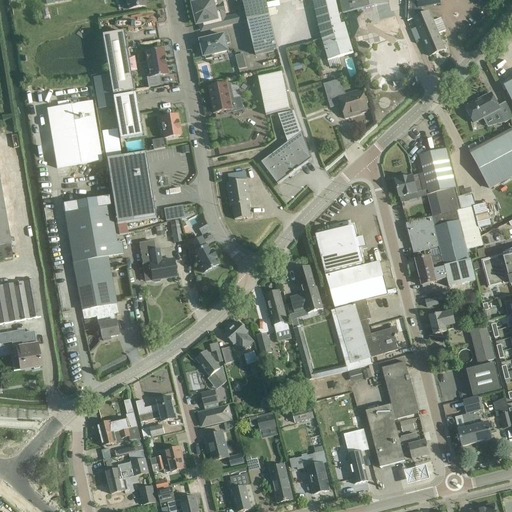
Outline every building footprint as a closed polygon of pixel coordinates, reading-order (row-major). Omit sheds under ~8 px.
[(126,0),(128,10),(145,6),(143,0),(126,0)] [(193,7),(191,8),(193,15),(195,15),(197,25),(210,22),(211,30),(234,24),(232,16),(226,18),(224,12),(225,12),(223,4),(214,6),(212,0),(203,2),(203,1),(202,2),(202,3),(192,5),(193,7)] [(265,0),(242,0),(244,6),(247,22),(269,16),(266,1),(265,0)] [(341,14),(340,9),(338,9),(336,0),(300,0),(301,1),(305,0),(312,0),(319,31),(328,61),(354,53),(345,23),(342,24),(339,14),(341,14)] [(340,9),(341,14),(390,3),(388,0),(339,0),(341,9),(340,9)] [(439,0),(416,0),(418,9),(441,5),(439,0)] [(429,12),(414,18),(430,57),(445,49),(438,34),(433,22),(429,12)] [(353,40),(369,37),(363,14),(348,18),(353,40)] [(269,16),(247,22),(255,56),(278,50),(269,16)] [(127,59),(122,32),(100,36),(108,76),(111,96),(133,92),(129,70),(135,69),(133,58),(127,59)] [(230,43),(229,35),(224,36),(224,35),(217,37),(207,39),(200,41),(204,58),(205,57),(206,60),(212,58),(212,56),(228,52),(226,44),(230,43)] [(147,52),(145,52),(146,61),(149,78),(146,79),(148,88),(161,86),(161,84),(160,77),(161,76),(167,75),(166,73),(162,49),(147,52)] [(242,53),(235,55),(238,69),(246,67),(242,53)] [(303,69),(301,63),(292,65),(294,72),(303,69)] [(266,115),(290,110),(282,73),(258,78),(266,115)] [(108,76),(92,79),(96,100),(112,97),(111,96),(108,76)] [(341,90),(338,81),(324,85),(330,108),(333,107),(333,105),(341,103),(341,105),(345,118),(353,116),(353,114),(360,112),(361,112),(361,113),(363,113),(366,112),(368,111),(367,110),(368,110),(362,90),(351,94),(343,96),(341,90)] [(227,86),(227,84),(210,87),(214,105),(213,105),(215,114),(227,111),(227,113),(244,110),(241,98),(233,100),(230,85),(227,86)] [(483,118),(485,121),(488,127),(506,122),(511,118),(511,113),(506,102),(498,106),(491,93),(480,99),(481,101),(476,103),(476,102),(466,107),(474,123),(483,118)] [(134,95),(112,99),(119,140),(142,136),(134,95)] [(102,161),(92,102),(47,110),(57,169),(102,161)] [(278,185),(312,159),(295,111),(279,115),(289,142),(261,163),(278,185)] [(164,139),(180,136),(176,115),(160,118),(163,139),(164,139)] [(511,129),(470,152),(490,189),(511,176),(511,129)] [(461,209),(458,196),(446,149),(420,156),(424,173),(430,195),(435,194),(440,215),(457,211),(461,209)] [(106,160),(116,225),(155,219),(145,153),(106,160)] [(251,206),(247,180),(246,173),(228,175),(230,183),(227,183),(231,206),(233,206),(235,220),(251,217),(249,206),(251,206)] [(424,173),(412,176),(395,181),(400,197),(401,203),(430,195),(424,173)] [(0,260),(13,258),(10,245),(11,245),(0,182),(0,260)] [(472,192),(458,196),(461,209),(461,210),(473,207),(475,206),(472,192)] [(73,264),(108,257),(123,254),(121,242),(116,243),(110,205),(109,198),(63,205),(64,213),(73,264)] [(473,207),(478,229),(491,225),(485,204),(475,206),(473,207)] [(165,220),(183,219),(182,206),(164,207),(165,220)] [(405,222),(403,206),(393,208),(395,224),(405,222)] [(465,242),(481,238),(478,229),(473,207),(461,210),(461,209),(457,211),(465,242)] [(440,248),(465,242),(457,211),(440,215),(406,224),(413,253),(439,247),(440,248)] [(179,221),(170,223),(173,244),(182,242),(179,221)] [(324,271),(363,262),(361,250),(367,249),(364,238),(358,239),(355,225),(315,235),(324,271)] [(163,226),(155,228),(157,237),(164,236),(163,226)] [(201,238),(189,245),(194,253),(192,254),(203,274),(218,266),(214,259),(215,259),(211,252),(207,246),(206,247),(201,238)] [(452,265),(469,261),(467,250),(483,245),(481,238),(465,242),(440,248),(442,255),(431,258),(430,257),(415,261),(419,274),(452,265)] [(155,251),(153,242),(140,244),(141,247),(140,247),(146,282),(154,280),(154,281),(155,282),(159,281),(160,280),(159,279),(176,276),(173,260),(161,262),(159,250),(155,251)] [(484,249),(477,250),(479,258),(486,256),(484,249)] [(511,256),(505,258),(504,255),(497,257),(497,258),(483,261),(489,287),(503,284),(503,285),(510,283),(511,284),(511,256)] [(108,257),(73,264),(81,311),(82,311),(84,319),(97,317),(98,324),(101,339),(102,339),(103,341),(110,340),(109,338),(118,336),(115,321),(113,314),(118,313),(116,305),(117,304),(108,257)] [(429,284),(436,282),(448,279),(449,286),(474,280),(469,261),(452,265),(419,274),(421,285),(422,285),(424,287),(428,287),(429,284)] [(388,294),(380,262),(364,265),(363,262),(324,271),(325,274),(335,308),(388,294)] [(323,309),(321,303),(311,267),(296,271),(302,295),(290,298),(295,313),(306,309),(308,314),(323,309)] [(34,280),(0,286),(0,325),(41,317),(34,280)] [(274,325),(276,333),(289,330),(287,322),(279,291),(266,295),(274,325)] [(437,298),(426,301),(427,308),(438,306),(437,298)] [(377,341),(373,343),(366,320),(370,319),(365,302),(335,310),(331,312),(346,365),(345,365),(347,371),(373,365),(371,358),(398,350),(396,343),(395,343),(394,339),(397,333),(395,327),(379,332),(379,333),(375,335),(377,341)] [(434,335),(447,332),(453,330),(452,325),(455,325),(451,312),(429,317),(434,335)] [(234,345),(234,344),(243,353),(254,342),(246,333),(248,332),(239,322),(225,335),(234,345)] [(131,348),(140,346),(136,325),(126,327),(127,337),(123,337),(124,347),(131,346),(131,348)] [(347,371),(345,365),(313,373),(300,327),(293,329),(307,382),(347,371)] [(479,364),(495,360),(487,327),(471,331),(479,364)] [(267,333),(256,336),(262,357),(272,354),(267,333)] [(36,344),(16,348),(20,370),(41,367),(38,353),(37,354),(36,344)] [(230,348),(221,350),(225,364),(234,362),(230,348)] [(220,369),(207,352),(196,360),(210,377),(213,374),(222,386),(227,382),(222,367),(220,369)] [(254,352),(244,355),(247,365),(257,362),(254,352)] [(387,387),(411,381),(410,376),(409,376),(405,362),(382,368),(387,387)] [(473,397),(493,392),(501,390),(495,365),(494,364),(466,371),(471,389),(473,397)] [(369,369),(363,371),(365,380),(372,378),(369,369)] [(361,370),(349,373),(351,382),(363,379),(361,370)] [(289,381),(290,387),(287,387),(288,392),(302,390),(300,379),(289,381)] [(391,405),(394,419),(418,413),(411,384),(412,384),(411,381),(387,387),(391,405)] [(205,411),(219,407),(215,390),(201,394),(205,411)] [(151,414),(174,409),(171,398),(157,401),(158,405),(145,409),(143,401),(136,403),(139,417),(147,415),(151,414)] [(509,413),(507,404),(501,406),(503,414),(499,415),(503,430),(511,427),(511,421),(510,412),(509,413)] [(399,439),(394,419),(391,405),(366,412),(380,468),(405,462),(403,455),(411,453),(413,460),(429,456),(426,441),(418,443),(416,434),(401,437),(401,439),(399,439)] [(228,407),(219,409),(219,407),(205,411),(205,412),(199,414),(202,427),(231,420),(228,407)] [(147,415),(139,417),(141,423),(161,418),(162,422),(176,419),(174,409),(151,414),(147,415)] [(314,419),(311,409),(292,414),(295,424),(314,419)] [(473,427),(477,443),(493,439),(488,423),(481,424),(478,412),(470,414),(473,427)] [(137,427),(134,414),(126,415),(127,419),(112,423),(112,422),(98,426),(100,437),(118,432),(129,430),(129,429),(137,427)] [(473,427),(470,414),(462,416),(465,429),(458,430),(462,447),(477,443),(473,427)] [(276,429),(273,415),(249,420),(251,429),(259,428),(260,433),(276,429)] [(351,419),(352,425),(361,423),(359,417),(351,419)] [(233,422),(224,424),(226,431),(235,429),(233,422)] [(162,425),(142,430),(144,440),(164,436),(162,425)] [(118,432),(100,437),(103,447),(117,443),(122,442),(121,439),(129,438),(130,443),(136,441),(137,447),(117,452),(119,457),(129,454),(143,451),(137,428),(129,430),(118,432)] [(343,435),(348,455),(355,484),(368,481),(361,452),(369,450),(364,430),(343,435)] [(223,433),(204,437),(207,447),(210,447),(211,453),(210,453),(212,462),(229,458),(223,433)] [(150,460),(152,466),(183,459),(180,448),(166,451),(167,456),(150,460)] [(143,451),(129,454),(131,463),(118,466),(119,470),(106,473),(108,483),(136,477),(137,476),(137,477),(148,474),(143,451)] [(314,494),(329,490),(323,464),(326,463),(323,453),(314,455),(317,466),(307,468),(314,494)] [(242,455),(228,458),(231,467),(245,464),(242,455)] [(183,459),(152,466),(153,473),(163,470),(164,474),(185,469),(183,459)] [(284,465),(269,469),(278,503),(293,500),(284,465)] [(247,472),(246,467),(228,472),(230,476),(247,472)] [(250,485),(247,474),(230,478),(233,489),(232,489),(237,511),(239,511),(251,509),(250,508),(256,507),(251,485),(250,485)] [(136,477),(108,483),(111,494),(125,491),(126,493),(134,492),(133,485),(139,484),(137,477),(137,476),(136,477)] [(167,480),(156,483),(157,490),(168,488),(167,480)] [(153,487),(139,490),(142,505),(156,503),(153,487)] [(172,488),(157,491),(160,504),(175,500),(172,488)] [(181,511),(198,509),(195,497),(168,503),(169,511),(181,511)]
